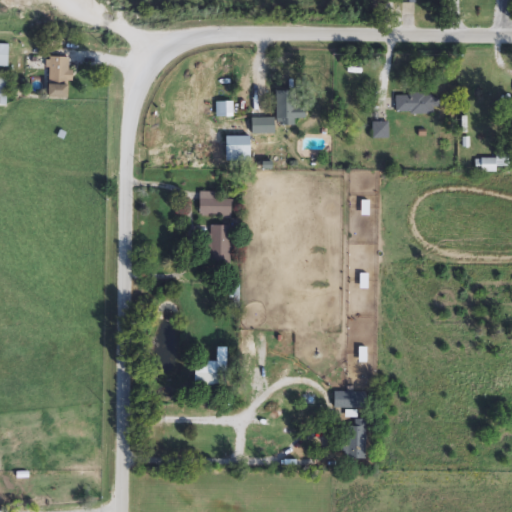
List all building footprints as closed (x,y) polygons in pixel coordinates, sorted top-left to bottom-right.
[(72,98),(48,98),(48,57),(72,57),(72,98)] [(0,105),(8,106),(8,79),(0,78),(0,105)] [(276,119),(276,92),(296,93),(295,119),(276,119),(276,135),(264,135),(264,146),(252,146),(252,162),(227,162),(228,138),(252,138),(252,119),(276,119)] [(435,115),(396,115),(396,94),(435,94),(435,115)] [(387,140),(374,140),(374,125),(387,125),(387,140)] [(364,156),(342,156),(342,135),(364,135),(364,156)] [(216,193),(216,199),(231,199),(231,217),(199,217),(199,193),(216,193)] [(230,264),(207,264),(207,226),(230,226),(230,264)] [(365,363),(342,363),(342,346),(365,346),(365,363)] [(196,362),(216,362),(216,347),(228,348),(228,395),(196,394),(196,362)] [(333,409),(333,393),(366,393),(366,409),(333,409)] [(365,460),(341,460),(341,422),(365,422),(365,460)]
